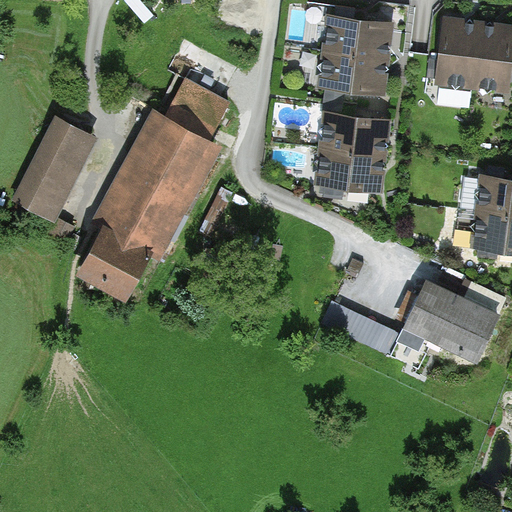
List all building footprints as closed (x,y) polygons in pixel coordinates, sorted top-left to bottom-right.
[(397,24),(331,16),(323,85),(389,92),(397,24)] [(511,27),(447,20),(440,83),(511,91),(511,27)] [(220,119),(177,96),(83,270),(125,293),(159,230),(174,239),(217,160),(202,152),(220,119)] [(395,117),(326,109),(318,180),(387,188),(395,117)] [(20,198),(53,214),(92,138),(59,121),(20,198)] [(511,177),(484,174),(477,247),(511,250),(511,177)] [(466,175),(466,206),(479,206),(479,175),(466,175)] [(218,273),(204,266),(200,274),(214,281),(218,273)] [(458,295),(427,280),(392,356),(419,368),(433,337),(477,358),(505,298),(465,280),(458,295)]
